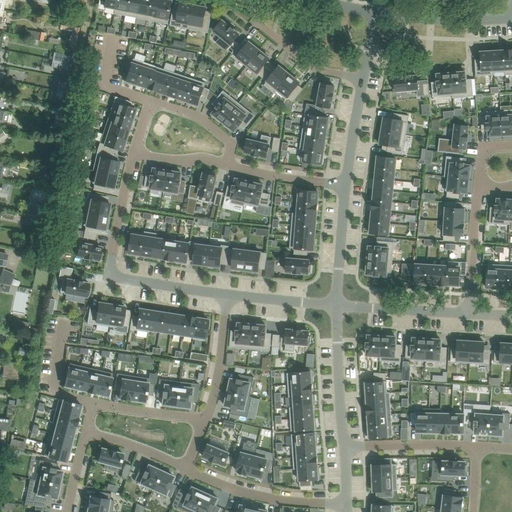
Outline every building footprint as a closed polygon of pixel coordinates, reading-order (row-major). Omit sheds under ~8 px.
[(98,0),(97,9),(104,10),(104,7),(114,9),(115,9),(116,0),(98,0)] [(114,9),(113,14),(125,16),(127,0),(116,0),(115,9),(114,9)] [(127,0),(125,16),(135,18),(138,0),(127,0)] [(138,0),(135,18),(146,20),(149,0),(138,0)] [(149,0),(146,20),(157,22),(161,0),(149,0)] [(161,0),(157,22),(167,24),(169,19),(172,2),(172,1),(167,0),(166,0),(161,0)] [(173,9),(170,26),(189,29),(194,5),(186,3),(186,4),(181,3),(180,4),(179,10),(173,9)] [(194,5),(189,29),(208,33),(211,17),(205,15),(206,9),(206,8),(201,7),(201,6),(194,5)] [(214,31),(221,37),(216,42),(226,51),(227,50),(232,54),(239,44),(235,41),(239,35),(239,34),(234,30),(228,25),(222,21),(214,30),(214,31)] [(61,23),(60,28),(75,31),(72,47),(76,48),(81,27),(61,23)] [(25,30),(24,37),(38,39),(39,33),(25,30)] [(239,44),(232,54),(247,66),(260,50),(253,45),(249,42),(248,43),(244,48),(239,44)] [(260,50),(247,66),(262,78),(269,68),(265,65),(269,59),(269,58),(265,55),(266,55),(260,50)] [(481,60),(475,60),(476,76),(494,75),(494,73),(492,51),(491,50),(486,50),(486,52),(481,52),(481,53),(481,60)] [(504,51),(492,51),(494,73),(505,72),(504,51)] [(54,53),(52,60),(68,63),(69,56),(54,53)] [(125,80),(125,81),(126,82),(125,83),(131,85),(131,83),(136,85),(142,67),(144,63),(132,59),(131,64),(125,80)] [(66,71),(68,63),(52,60),(51,67),(66,71)] [(152,70),(146,88),(147,88),(147,89),(156,92),(156,91),(156,92),(164,69),(153,66),(152,70)] [(269,68),(262,78),(267,81),(264,85),(275,94),(276,92),(276,91),(290,74),(284,69),(283,69),(279,66),(279,67),(274,72),(269,68)] [(142,67),(136,85),(146,88),(152,70),(142,67)] [(164,69),(156,92),(167,95),(174,73),(164,69)] [(461,71),(451,72),(452,96),(452,98),(473,96),(472,79),(466,80),(466,79),(465,79),(465,72),(461,72),(461,71)] [(437,82),(431,82),(433,97),(452,96),(451,72),(440,73),(440,74),(437,74),(437,81),(437,82)] [(174,73),(167,95),(177,99),(184,76),(174,73)] [(290,74),(276,91),(276,92),(286,100),(287,98),(292,102),(300,93),(295,89),(299,83),(300,83),(296,79),(290,74)] [(184,76),(177,99),(187,102),(195,80),(184,76)] [(395,83),(393,83),(393,90),(396,90),(396,91),(418,90),(418,89),(417,77),(417,76),(410,76),(401,77),(395,78),(395,79),(395,83)] [(68,93),(70,80),(55,77),(52,90),(68,93)] [(195,80),(187,102),(192,103),(191,105),(196,107),(197,105),(198,105),(200,100),(206,102),(210,90),(204,88),(205,83),(195,80)] [(321,84),(317,106),(318,106),(324,107),(330,108),(332,102),(332,99),(333,93),(334,86),(329,85),(330,83),(323,82),(322,84),(321,84)] [(85,89),(81,89),(79,99),(82,99),(81,105),(85,105),(86,100),(88,88),(89,88),(85,87),(85,89)] [(66,103),(68,93),(52,90),(50,100),(66,103)] [(223,91),(212,104),(216,108),(217,108),(212,114),(215,116),(214,117),(223,124),(239,104),(223,91)] [(115,97),(109,113),(132,120),(133,116),(135,116),(137,111),(135,110),(135,109),(134,109),(130,107),(131,102),(115,97)] [(239,104),(223,124),(231,131),(232,130),(234,132),(239,126),(240,126),(244,129),(252,120),(247,116),(250,112),(239,104)] [(306,106),(305,115),(310,116),(310,115),(322,117),(324,107),(318,106),(317,106),(317,108),(306,106)] [(73,111),(64,109),(61,122),(70,124),(73,111)] [(487,117),(481,117),(482,129),(487,129),(487,130),(488,129),(488,137),(502,136),(501,113),(501,111),(487,112),(487,117)] [(511,112),(501,113),(502,136),(511,135),(511,112)] [(109,113),(106,123),(128,130),(132,120),(109,113)] [(382,123),(381,131),(406,135),(409,116),(392,113),(391,119),(385,118),(384,118),(383,123),(382,123)] [(305,115),(303,126),(327,130),(327,129),(329,129),(329,124),(328,124),(328,118),(327,118),(322,117),(310,115),(310,116),(305,115)] [(106,123),(102,134),(125,141),(128,130),(106,123)] [(439,138),(438,152),(459,154),(460,148),(465,149),(465,148),(466,149),(467,142),(468,133),(468,127),(468,126),(465,126),(466,124),(458,123),(458,125),(456,125),(455,125),(453,140),(439,138)] [(303,126),(301,138),(325,141),(327,130),(303,126)] [(380,139),(379,144),(380,144),(387,145),(386,152),(403,154),(406,135),(381,131),(380,139)] [(102,134),(97,151),(113,155),(115,149),(120,151),(121,151),(122,151),(123,151),(125,146),(123,145),(125,141),(102,134)] [(245,140),(243,147),(246,148),(245,152),(245,153),(251,155),(259,157),(266,158),(266,157),(269,146),(271,137),(262,135),(260,143),(248,140),(248,141),(247,141),(245,140)] [(273,146),(272,151),(278,152),(279,147),(280,143),(280,139),(274,138),(273,142),(273,146)] [(301,138),(300,150),(304,150),(323,153),(325,141),(301,138)] [(304,150),(303,161),(304,162),(313,163),(313,165),(320,166),(320,164),(321,164),(322,164),(323,153),(304,150)] [(97,151),(92,171),(95,171),(117,176),(119,168),(118,168),(119,163),(118,163),(118,162),(112,161),(113,155),(97,151)] [(444,175),(444,177),(446,177),(469,179),(470,165),(463,165),(463,164),(464,159),(446,156),(444,175)] [(377,157),(376,168),(395,170),(396,159),(395,159),(378,157),(377,157)] [(146,175),(144,187),(164,191),(168,169),(157,168),(157,169),(154,169),(152,176),(151,176),(146,175)] [(376,168),(375,179),(394,181),(395,170),(376,168)] [(164,191),(163,193),(178,195),(178,193),(184,194),(186,182),(181,181),(181,180),(180,180),(181,173),(178,172),(178,171),(168,169),(164,191)] [(95,171),(92,183),(94,184),(93,190),(104,193),(106,187),(112,188),(113,188),(114,183),(115,183),(117,176),(95,171)] [(200,189),(197,200),(198,200),(210,203),(217,177),(216,177),(216,176),(212,175),(212,173),(205,172),(205,174),(204,174),(203,174),(202,180),(200,189)] [(48,182),(55,183),(56,175),(50,174),(48,182)] [(446,177),(445,191),(447,191),(447,197),(459,199),(460,193),(460,192),(467,193),(469,179),(446,177)] [(228,185),(225,197),(231,198),(230,203),(244,206),(245,204),(244,204),(250,180),(240,178),(239,180),(236,179),(234,186),(233,186),(228,185)] [(375,179),(374,190),(393,191),(394,181),(375,179)] [(250,180),(244,204),(245,204),(258,207),(259,205),(269,207),(270,195),(262,193),(262,192),(261,192),(263,185),(260,184),(260,183),(250,180)] [(297,190),(296,202),(317,203),(318,192),(317,192),(317,190),(310,189),(310,191),(300,191),(297,190)] [(374,190),(373,200),(392,202),(393,191),(374,190)] [(217,192),(214,205),(220,206),(223,193),(217,192)] [(88,200),(86,213),(108,217),(109,209),(110,204),(109,204),(102,203),(103,197),(92,194),(91,200),(88,200)] [(490,206),(489,223),(510,225),(510,222),(511,200),(497,199),(496,206),(496,207),(490,206)] [(373,201),(372,211),(390,213),(392,202),(373,200),(373,201)] [(296,202),(295,213),(316,215),(317,203),(296,202)] [(446,202),(444,221),(464,222),(465,209),(464,209),(457,209),(457,203),(446,202)] [(45,219),(47,210),(30,207),(28,215),(45,219)] [(372,211),(371,222),(389,224),(390,213),(372,211)] [(86,213),(83,226),(85,226),(84,232),(96,234),(97,229),(105,230),(106,225),(108,217),(86,213)] [(292,213),(291,225),(315,227),(316,215),(295,213),(292,213)] [(46,226),(47,220),(36,217),(35,224),(46,226)] [(444,221),(443,241),(455,241),(455,235),(462,236),(463,236),(463,233),(464,224),(464,222),(444,221)] [(368,227),(368,232),(370,232),(370,233),(371,233),(387,235),(388,235),(389,224),(371,222),(370,227),(368,227)] [(291,225),(290,236),(314,238),(315,227),(291,225)] [(84,232),(83,238),(95,240),(96,234),(84,232)] [(129,245),(128,252),(129,252),(130,252),(129,253),(141,255),(144,234),(133,232),(132,236),(131,245),(129,245)] [(144,234),(141,255),(152,257),(155,238),(156,238),(157,234),(144,232),(144,234)] [(290,236),(290,248),(294,248),(308,250),(312,250),(313,250),(314,245),(316,245),(316,239),(314,239),(314,238),(290,236)] [(155,238),(152,257),(165,259),(168,240),(156,238),(155,238)] [(40,239),(37,253),(43,254),(46,241),(40,239)] [(165,259),(164,259),(174,261),(175,261),(178,242),(168,240),(165,259)] [(189,244),(188,255),(195,256),(194,263),(194,264),(199,265),(207,266),(209,244),(189,241),(189,244)] [(367,250),(366,260),(392,263),(394,242),(377,241),(376,246),(376,247),(369,247),(368,250),(367,250)] [(178,242),(175,261),(176,261),(176,263),(181,264),(181,262),(187,263),(187,262),(188,255),(189,244),(178,242)] [(77,256),(83,258),(92,260),(92,259),(98,261),(99,260),(101,260),(103,253),(100,253),(101,248),(79,243),(79,244),(77,256)] [(209,244),(207,266),(215,267),(220,267),(220,266),(221,260),(227,260),(228,249),(229,246),(209,244)] [(228,249),(227,260),(233,261),(232,268),(232,269),(237,269),(237,270),(245,271),(247,251),(248,251),(248,249),(235,247),(234,249),(228,249)] [(247,251),(245,271),(253,272),(253,271),(258,272),(258,271),(259,264),(265,265),(267,253),(248,251),(247,251)] [(287,264),(286,271),(286,272),(293,273),(301,274),(301,273),(308,274),(308,273),(311,273),(311,266),(309,265),(309,261),(309,260),(287,259),(287,264)] [(366,260),(365,271),(366,271),(366,274),(373,275),(373,276),(379,276),(391,276),(392,263),(366,260)] [(449,266),(448,285),(459,286),(459,285),(459,284),(461,284),(461,277),(459,277),(460,275),(466,276),(467,263),(466,262),(448,261),(448,266),(449,266)] [(415,276),(415,282),(415,283),(416,283),(415,285),(421,285),(421,283),(426,284),(427,265),(416,264),(415,276)] [(485,279),(485,286),(487,286),(487,287),(487,288),(498,288),(499,265),(488,264),(488,270),(487,270),(487,279),(485,279)] [(427,265),(426,284),(437,284),(438,266),(427,265)] [(499,265),(498,288),(509,289),(510,266),(499,265)] [(438,266),(437,284),(437,285),(447,285),(448,285),(449,266),(448,266),(438,266)] [(60,267),(58,279),(62,280),(60,292),(86,297),(86,296),(87,296),(89,296),(90,289),(88,289),(89,285),(89,284),(82,283),(82,282),(74,281),(70,280),(72,269),(60,267)] [(0,278),(0,283),(11,286),(15,276),(3,271),(0,278)] [(11,286),(0,283),(0,291),(9,293),(11,286)] [(17,293),(15,310),(26,311),(28,294),(17,293)] [(89,309),(87,323),(108,327),(112,304),(104,303),(104,304),(99,303),(98,304),(97,311),(89,309)] [(112,304),(108,327),(121,329),(121,326),(128,327),(130,316),(123,315),(124,308),(124,307),(119,306),(119,305),(112,304)] [(132,316),(129,330),(148,333),(148,330),(147,330),(150,311),(150,309),(145,308),(144,310),(139,309),(139,310),(138,316),(132,316)] [(150,311),(147,330),(148,330),(159,332),(162,313),(150,311)] [(162,313),(159,332),(170,333),(173,314),(162,313)] [(173,314),(170,333),(182,335),(185,316),(173,314)] [(185,316),(182,335),(192,337),(193,337),(196,318),(195,318),(185,316)] [(192,337),(192,339),(204,341),(205,338),(206,328),(208,329),(209,321),(207,321),(208,321),(207,321),(208,320),(196,318),(193,337),(192,337)] [(231,330),(230,347),(250,349),(252,323),(242,322),(241,323),(238,323),(237,330),(236,330),(236,331),(231,330)] [(252,323),(250,349),(270,351),(271,334),(266,333),(265,333),(266,326),(262,325),(262,324),(252,323)] [(286,342),(285,351),(294,352),(295,344),(308,345),(308,344),(310,344),(311,337),(309,337),(309,332),(309,331),(302,331),(294,330),(287,330),(286,342)] [(366,343),(366,348),(367,348),(367,356),(380,356),(381,356),(382,335),(371,334),(371,336),(368,335),(367,343),(366,343)] [(380,356),(380,361),(400,362),(401,345),(396,345),(396,344),(395,344),(396,337),(392,337),(392,335),(382,335),(381,356),(380,356)] [(406,345),(405,358),(412,358),(412,361),(425,361),(426,337),(415,337),(415,338),(413,338),(412,345),(411,345),(411,346),(406,345)] [(426,337),(425,361),(446,363),(446,348),(441,347),(440,347),(441,340),(437,339),(437,338),(426,337)] [(451,348),(450,362),(470,363),(471,341),(463,340),(463,341),(458,341),(458,342),(457,348),(451,348)] [(471,341),(470,363),(489,365),(490,350),(484,350),(484,343),(484,342),(479,342),(479,341),(471,341)] [(495,351),(494,362),(511,363),(511,343),(507,343),(507,344),(502,343),(501,344),(501,351),(495,351)] [(190,353),(189,359),(207,362),(207,356),(190,353)] [(22,380),(24,365),(5,362),(2,377),(22,380)] [(69,363),(64,386),(75,389),(80,366),(69,363)] [(80,366),(75,389),(86,391),(91,368),(80,366)] [(91,368),(86,391),(86,392),(96,394),(97,394),(102,371),(91,368)] [(102,371),(97,394),(107,396),(113,373),(102,371)] [(293,373),(287,373),(288,385),(312,383),(313,382),(313,377),(311,377),(311,372),(310,372),(293,373)] [(435,380),(448,381),(448,372),(445,372),(444,376),(435,376),(435,380)] [(116,374),(114,390),(120,391),(119,399),(120,399),(130,400),(132,401),(136,377),(116,374)] [(231,379),(228,392),(250,397),(254,378),(239,374),(238,380),(231,379)] [(136,377),(132,401),(132,402),(139,404),(139,402),(145,403),(146,395),(152,396),(154,384),(148,383),(149,379),(136,377)] [(159,379),(156,397),(163,398),(162,405),(176,407),(179,382),(159,379)] [(179,382),(176,407),(176,409),(183,409),(183,408),(189,408),(190,401),(196,402),(199,384),(179,382)] [(365,384),(364,384),(364,390),(366,390),(366,394),(387,393),(387,392),(387,382),(383,382),(366,383),(365,383),(365,384)] [(312,383),(288,385),(289,397),(291,397),(291,396),(313,395),(312,394),(313,394),(312,384),(312,383)] [(226,393),(224,400),(226,400),(225,406),(232,408),(230,414),(248,418),(252,397),(250,397),(228,392),(228,393),(226,393)] [(387,393),(366,394),(367,405),(390,404),(390,392),(387,392),(387,393)] [(313,395),(291,396),(291,397),(292,407),(292,408),(313,406),(313,401),(315,401),(315,395),(313,395)] [(58,400),(55,411),(78,417),(81,406),(58,400)] [(367,406),(368,415),(368,416),(391,414),(390,404),(367,405),(367,406)] [(292,407),(289,407),(290,420),(314,418),(313,406),(292,408),(292,407)] [(411,413),(411,425),(417,425),(417,432),(429,433),(429,409),(417,408),(417,413),(411,413)] [(429,409),(429,433),(440,433),(440,411),(441,411),(441,409),(429,409)] [(55,411),(52,422),(54,423),(75,428),(78,417),(55,411)] [(440,411),(440,433),(441,433),(451,433),(452,433),(452,414),(452,412),(441,411),(440,411)] [(490,415),(488,435),(502,436),(503,429),(509,429),(510,414),(490,412),(489,415),(490,415)] [(470,413),(469,426),(475,427),(474,434),(480,434),(488,435),(490,415),(489,415),(470,413)] [(391,414),(368,416),(369,427),(392,425),(391,414)] [(452,414),(452,433),(463,433),(464,414),(452,414)] [(0,417),(0,428),(9,430),(10,420),(10,418),(0,417)] [(314,418),(290,420),(291,431),(297,431),(314,430),(315,430),(315,424),(316,424),(316,418),(314,419),(314,418)] [(225,420),(223,426),(235,429),(236,423),(225,420)] [(54,423),(51,434),(54,435),(54,434),(72,439),(75,428),(54,423)] [(369,432),(367,432),(367,437),(369,437),(369,438),(370,438),(387,437),(393,436),(392,425),(369,427),(369,432)] [(297,434),(291,434),(292,446),(316,444),(318,444),(317,438),(316,438),(315,433),(314,433),(297,434)] [(51,445),(51,446),(70,450),(72,439),(54,434),(54,435),(51,445)] [(47,444),(43,456),(67,462),(70,450),(51,446),(51,445),(47,444)] [(316,444),(292,446),(293,458),(317,456),(316,444)] [(205,447),(203,454),(204,454),(203,457),(209,460),(217,463),(223,466),(225,463),(226,463),(229,457),(227,456),(229,453),(222,451),(222,450),(215,447),(214,447),(208,445),(207,448),(205,447)] [(99,451),(97,458),(99,458),(98,462),(105,463),(103,468),(118,472),(123,454),(101,448),(101,452),(99,451)] [(236,451),(233,462),(239,464),(237,471),(238,472),(248,475),(250,475),(255,456),(256,452),(243,448),(242,453),(236,451)] [(250,475),(249,477),(256,479),(257,477),(262,478),(264,471),(270,472),(273,461),(255,456),(250,475)] [(317,456),(293,458),(294,470),(299,469),(318,468),(318,466),(317,457),(317,456)] [(372,470),(372,478),(397,477),(396,464),(392,464),(391,458),(380,459),(380,465),(373,465),(372,465),(372,470)] [(39,460),(35,481),(37,481),(59,485),(60,484),(61,485),(63,478),(61,478),(62,472),(55,470),(57,464),(39,460)] [(438,474),(437,481),(454,481),(454,475),(458,475),(464,476),(465,472),(466,472),(467,465),(465,465),(465,462),(458,462),(450,461),(441,461),(440,474),(438,474)] [(125,464),(120,477),(126,479),(131,466),(125,464)] [(140,469),(134,481),(152,489),(160,471),(161,469),(155,466),(154,468),(148,465),(145,472),(140,469)] [(318,468),(299,469),(300,487),(312,486),(311,480),(318,479),(319,479),(318,474),(320,474),(320,468),(318,468)] [(152,489),(151,491),(164,497),(165,495),(171,498),(176,486),(171,483),(174,477),(160,471),(152,489)] [(397,477),(372,478),(372,486),(373,486),(373,491),(374,491),(381,491),(381,497),(393,497),(393,491),(397,491),(397,477)] [(37,481),(33,500),(48,504),(49,498),(56,499),(59,485),(37,481)] [(180,490),(173,504),(176,505),(177,506),(177,507),(187,511),(196,511),(205,493),(205,491),(199,488),(198,490),(193,487),(190,494),(184,491),(184,492),(180,490)] [(444,489),(442,508),(461,511),(462,509),(463,499),(463,498),(455,497),(456,490),(444,489)] [(88,508),(88,509),(101,511),(111,511),(114,501),(109,500),(110,494),(99,492),(97,498),(90,496),(90,497),(88,508)] [(205,493),(196,511),(218,511),(221,508),(215,505),(218,499),(205,493)]
